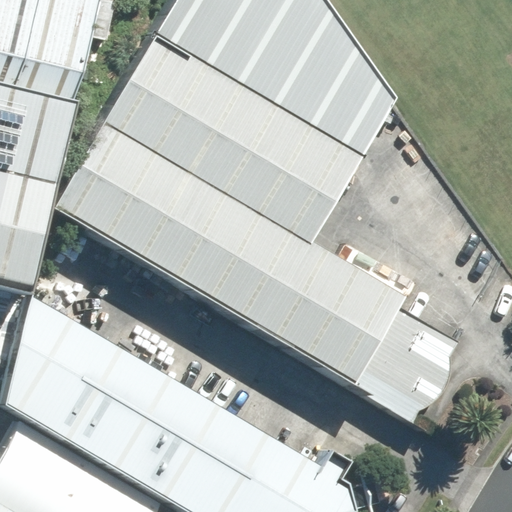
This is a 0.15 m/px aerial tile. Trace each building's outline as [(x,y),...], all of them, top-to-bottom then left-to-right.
[(0,0),(0,73),(60,88),(82,0),(0,0)] [(165,0),(150,31),(353,152),(385,96),(313,0),(165,0)] [(150,31),(99,117),(301,238),(353,152),(150,31)] [(0,153),(41,163),(60,88),(0,73),(0,153)] [(99,117),(45,207),(404,422),(453,341),(389,303),(395,294),(301,238),(99,117)] [(0,277),(11,280),(41,163),(0,153),(0,277)] [(334,482),(22,297),(0,392),(0,406),(179,511),(339,511),(342,509),(334,482)]
